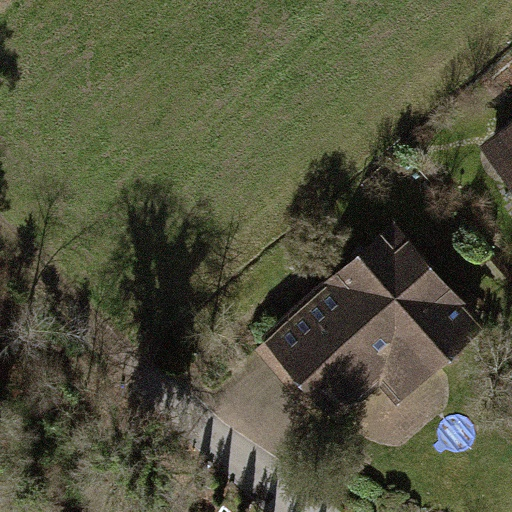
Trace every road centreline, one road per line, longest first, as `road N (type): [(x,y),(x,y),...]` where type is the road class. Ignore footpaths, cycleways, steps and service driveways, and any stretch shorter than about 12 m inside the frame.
road 1 (track): [(0,243),(179,408)]
road 2 (residential): [(294,511),(179,408)]
